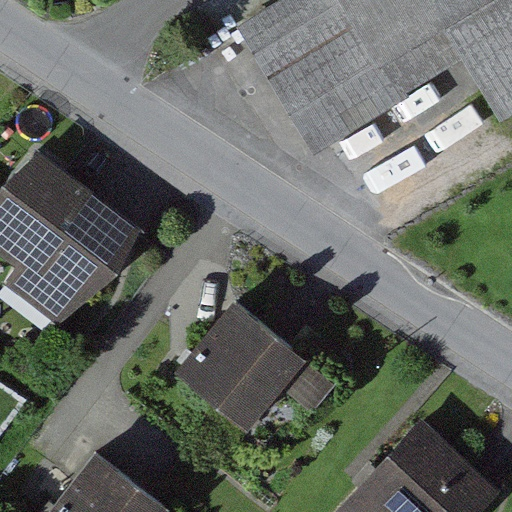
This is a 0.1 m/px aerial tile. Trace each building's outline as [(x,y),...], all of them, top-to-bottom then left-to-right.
[(511,0),(284,0),(236,29),(310,152),(469,59),(504,118),(511,113),(511,0)] [(0,264),(78,323),(140,241),(37,163),(0,211),(0,264)] [(180,376),(251,433),(308,363),(237,306),(180,376)] [(420,441),(356,511),(479,511),(489,502),(420,441)] [(166,511),(103,464),(67,511),(166,511)]
